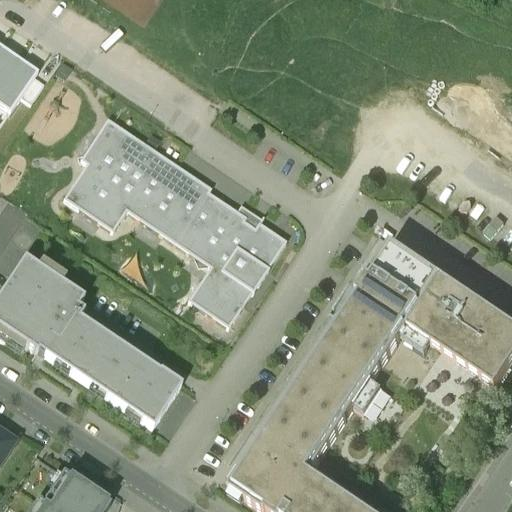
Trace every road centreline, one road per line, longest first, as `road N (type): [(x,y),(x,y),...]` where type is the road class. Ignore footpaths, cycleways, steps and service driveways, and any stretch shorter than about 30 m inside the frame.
road 1 (residential): [(332,225),(2,0)]
road 2 (residential): [(332,225),(151,493)]
road 3 (residential): [(511,305),(346,200),(332,225)]
road 4 (residential): [(0,392),(151,493)]
